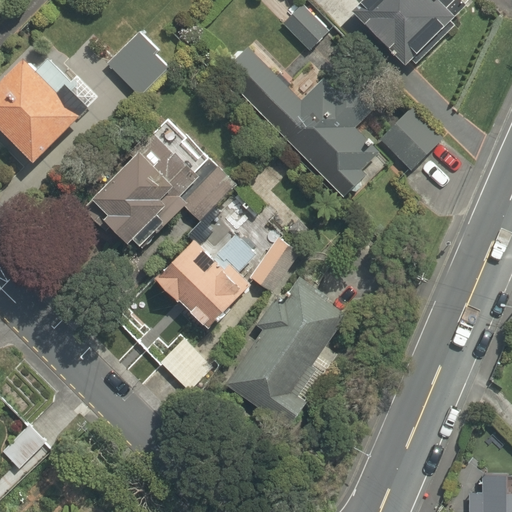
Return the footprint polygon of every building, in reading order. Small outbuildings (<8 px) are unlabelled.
[(359,0),(347,13),(401,65),(447,17),(428,0),(359,0)] [(142,103),(169,67),(131,38),(104,74),(142,103)] [(328,63),(296,91),(252,41),(222,69),(339,200),(363,178),(356,169),(370,157),(351,135),(374,114),(328,63)] [(21,58),(0,78),(0,134),(27,162),(76,115),(21,58)] [(450,135),(414,99),(376,137),(412,173),(450,135)] [(139,248),(183,198),(178,194),(209,158),(162,116),(80,209),(120,244),(127,237),(139,248)] [(214,167),(181,206),(186,211),(177,222),(200,241),(222,215),(215,208),(235,184),(214,167)] [(201,329),(242,285),(231,274),(254,249),(227,223),(203,249),(189,235),(148,280),(201,329)] [(296,246),(273,234),(248,279),(271,292),(296,246)] [(317,352),(341,310),(284,278),(226,385),(295,423),(330,360),(317,352)] [(210,368),(180,338),(157,361),(187,391),(210,368)] [(0,453),(18,470),(45,440),(27,423),(0,452),(0,453)] [(467,511),(511,511),(511,471),(478,469),(477,493),(468,493),(467,511)]
